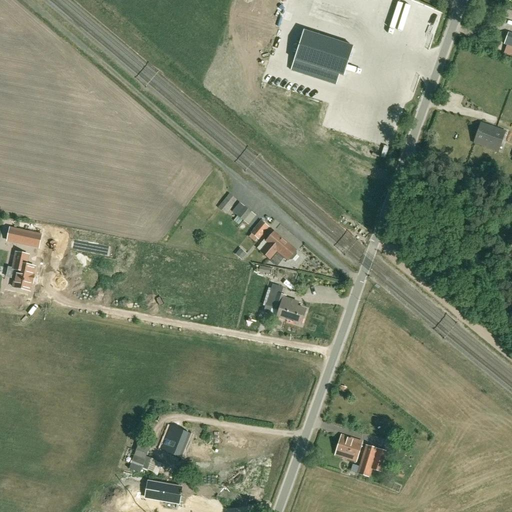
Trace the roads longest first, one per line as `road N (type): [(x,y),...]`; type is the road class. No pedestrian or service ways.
road 1 (unclassified): [(277,511),(462,0)]
road 2 (track): [(26,0),(359,283)]
road 3 (track): [(69,303),(335,351)]
road 4 (track): [(376,239),(511,357)]
road 5 (track): [(305,437),(183,419),(159,430),(152,450)]
